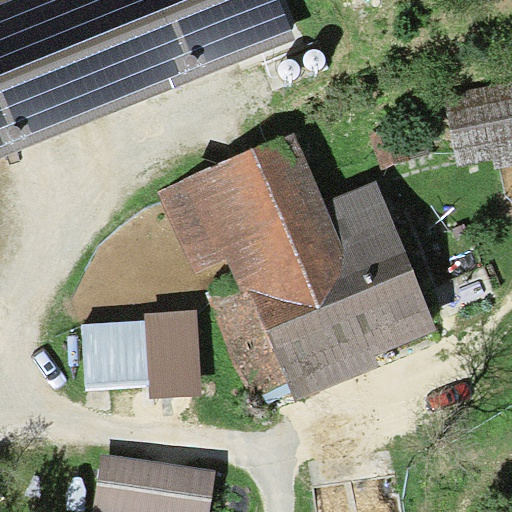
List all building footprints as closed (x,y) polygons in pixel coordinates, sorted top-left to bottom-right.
[(0,153),(291,34),(277,0),(2,0),(0,1),(0,153)] [(442,106),(453,168),(511,157),(511,107),(510,94),(442,106)] [(397,130),(374,138),(384,168),(407,160),(405,156),(426,149),(419,129),(398,135),(397,130)] [(297,403),(383,366),(377,354),(434,332),(372,184),(330,201),(295,131),(161,192),(249,400),(289,383),(297,403)] [(197,309),(148,312),(148,323),(150,385),(151,394),(201,392),(197,309)] [(85,325),(87,389),(150,385),(148,323),(85,325)] [(99,452),(91,511),(94,511),(208,511),(215,469),(99,452)]
